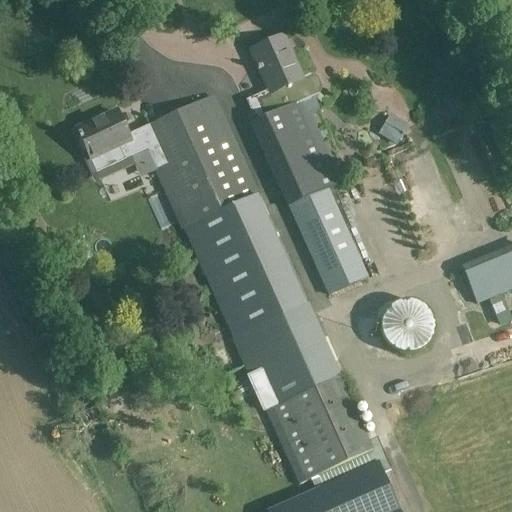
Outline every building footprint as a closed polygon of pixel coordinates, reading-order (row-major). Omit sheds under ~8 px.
[(288,208),(327,295),(368,277),(328,189),(350,179),(319,111),(308,115),(303,103),(318,97),(321,88),(318,80),(310,76),(303,79),(284,36),(249,51),(267,91),(245,101),(255,122),(251,124),(289,207),(288,208)] [(116,111),(76,129),(96,172),(147,150),(232,339),(299,487),(310,482),(369,455),(373,453),(372,451),(353,408),(212,97),(139,131),(140,134),(129,139),(116,111)] [(500,125),(489,130),(503,160),(506,167),(511,164),(511,112),(498,119),(500,125)] [(511,247),(461,269),(476,306),(511,290),(511,247)] [(433,329),(433,328),(433,323),(431,319),(427,312),(423,308),(419,306),(413,303),(409,303),(405,303),(399,304),(394,306),(391,309),(387,313),(385,317),(382,326),(382,331),(383,337),(385,341),(388,345),(392,348),(397,352),(406,354),(412,354),(416,353),(421,351),(425,348),(429,343),(431,339),(432,335),(433,329)] [(315,492),(270,511),(397,511),(375,464),(374,466),(369,455),(310,482),(315,492)]
